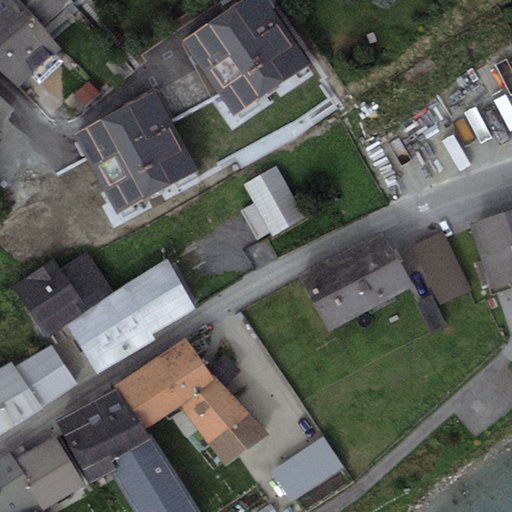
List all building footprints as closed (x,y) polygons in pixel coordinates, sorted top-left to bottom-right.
[(0,0),(0,43),(33,15),(19,0),(0,0)] [(19,0),(33,15),(41,23),(65,0),(19,0)] [(259,0),(253,0),(185,47),(213,107),(298,84),(288,47),(295,43),(259,0)] [(41,23),(33,15),(0,43),(0,69),(17,85),(62,46),(41,23)] [(0,125),(15,109),(0,95),(0,125)] [(276,165),(243,184),(254,203),(241,211),(258,240),(270,232),(273,237),(307,217),(276,165)] [(511,210),(470,223),(490,287),(511,280),(511,210)] [(382,230),(340,253),(371,309),(413,286),(382,230)] [(443,231),(412,246),(439,304),(471,289),(443,231)] [(55,258),(13,285),(47,336),(66,324),(114,293),(87,251),(61,267),(55,258)] [(340,253),(298,276),(329,332),(371,309),(340,253)] [(152,332),(196,304),(166,259),(114,293),(66,324),(99,373),(155,337),(152,332)] [(432,295),(416,303),(430,333),(446,325),(432,295)] [(186,338),(151,361),(180,404),(216,381),(208,369),(186,338)] [(0,366),(0,435),(78,385),(51,344),(15,367),(10,360),(0,366)] [(225,353),(208,369),(216,381),(180,404),(225,465),(269,433),(227,386),(240,370),(225,353)] [(145,428),(180,404),(151,361),(116,385),(118,387),(145,428)] [(118,387),(57,421),(90,483),(110,473),(134,511),(199,511),(145,428),(118,387)] [(55,435),(13,460),(40,504),(44,509),(85,484),(55,435)] [(322,437),(272,472),(293,502),(344,468),(322,437)] [(10,455),(0,460),(0,511),(26,511),(40,504),(13,460),(10,455)]
